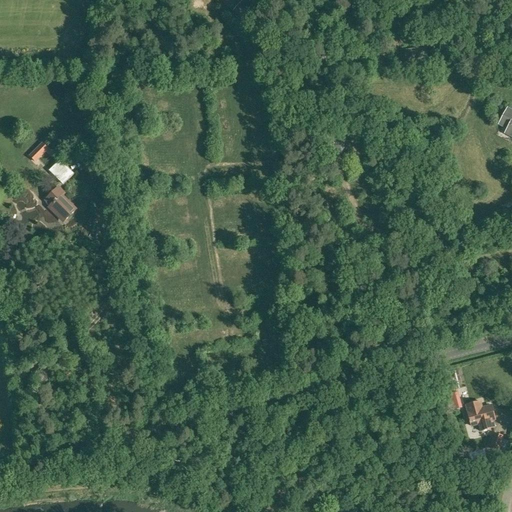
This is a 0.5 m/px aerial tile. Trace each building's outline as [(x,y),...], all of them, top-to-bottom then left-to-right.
[(253,0),(220,0),(233,12),(233,11),(247,25),(263,9),(253,0)] [(426,46),(404,49),(405,58),(427,55),(426,46)] [(180,72),(180,70),(190,70),(190,60),(172,60),(172,72),(180,72)] [(174,109),(173,99),(163,100),(163,110),(174,109)] [(511,137),(511,111),(507,109),(499,125),(511,131),(511,135),(511,137)] [(341,155),(349,145),(325,126),(318,136),(341,155)] [(145,138),(155,138),(154,128),(144,129),(145,138)] [(40,147),(33,154),(38,159),(45,152),(40,147)] [(74,175),(59,160),(49,170),(64,184),(74,175)] [(64,221),(75,210),(61,196),(63,194),(57,188),(49,196),(54,202),(53,203),(50,206),(60,217),(64,221)] [(191,241),(192,233),(183,232),(183,241),(191,241)] [(199,314),(207,315),(207,303),(200,303),(199,314)] [(177,316),(188,315),(187,304),(176,305),(177,316)] [(495,427),(493,421),(495,420),(492,406),(483,408),(481,402),(467,406),(468,412),(472,426),(479,424),(481,431),(495,427)] [(504,436),(495,434),(491,446),(500,449),(504,436)] [(491,464),(491,456),(476,456),(476,465),(491,464)]
